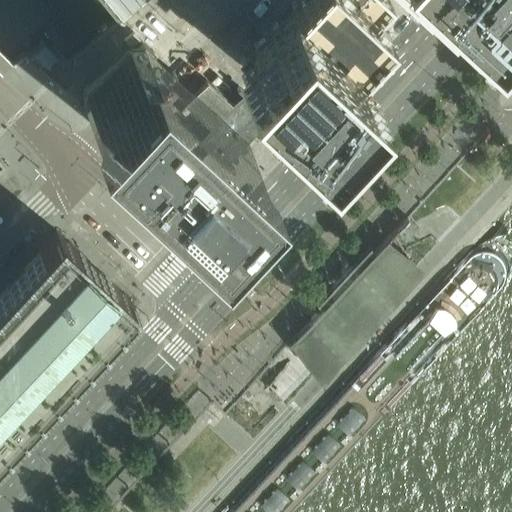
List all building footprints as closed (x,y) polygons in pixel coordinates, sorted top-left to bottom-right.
[(257,0),(222,38),(230,45),(238,53),(286,98),(295,105),(303,113),(360,53),(353,46),(383,14),(375,7),(381,0),(257,0)] [(88,85),(76,98),(95,116),(114,134),(116,136),(117,137),(128,147),(135,153),(165,181),(197,211),(220,186),(221,185),(232,173),(233,173),(248,156),(255,147),(248,140),(269,118),(242,93),(232,103),(206,79),(194,91),(187,84),(176,74),(175,73),(173,71),(172,70),(163,61),(161,60),(155,54),(154,53),(135,35),(88,85)] [(57,55),(45,43),(44,42),(33,53),(45,66),(57,55)] [(81,253),(56,230),(0,289),(0,444),(133,302),(109,280),(81,253)] [(320,356),(410,261),(397,249),(386,239),(379,246),(378,245),(373,251),(369,244),(316,302),(322,305),(311,317),(311,318),(296,334),(320,356)]
